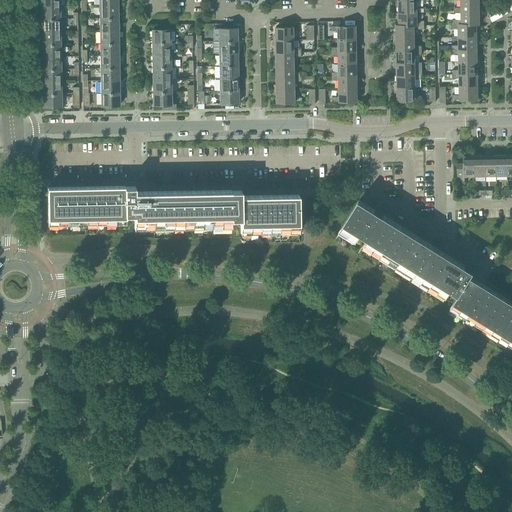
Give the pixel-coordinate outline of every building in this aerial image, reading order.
[(399,5),(399,12),(417,12),(424,12),(424,8),(417,8),(417,0),(403,0),(399,0),(398,0),(395,0),(396,0),(396,5),(399,5)] [(454,12),(461,12),(461,11),(480,11),(480,4),(482,3),(482,0),(461,0),(461,7),(454,7),(454,12)] [(100,5),(100,18),(118,18),(118,5),(100,5)] [(42,6),(42,19),(60,18),(60,6),(42,6)] [(452,20),(452,24),(477,24),(480,24),(480,16),(482,16),(482,11),(483,11),(480,11),(461,11),(461,12),(461,20),(452,20)] [(399,17),(399,24),(399,25),(424,24),(424,20),(417,20),(417,12),(399,12),(396,12),(396,13),(397,13),(397,17),(399,17)] [(42,19),(42,31),(60,31),(60,18),(42,19)] [(100,18),(100,30),(118,30),(118,18),(100,18)] [(394,33),(394,38),(415,37),(415,29),(424,29),(424,24),(399,25),(399,24),(396,24),(396,33),(394,33)] [(459,28),(459,36),(480,36),(480,31),(477,31),(477,24),(452,24),(452,28),(459,28)] [(338,30),(338,39),(359,38),(359,34),(357,34),(357,25),(331,26),(331,31),(338,30)] [(274,35),(274,40),(294,39),(294,31),(301,31),(301,26),(276,27),(276,35),(274,35)] [(219,28),(219,41),(237,40),(237,28),(219,28)] [(152,29),(152,42),(170,42),(170,29),(152,29)] [(100,30),(100,43),(119,42),(118,30),(100,30)] [(42,31),(42,44),(61,43),(60,31),(42,31)] [(452,45),(452,49),(477,49),(477,41),(480,41),(480,36),(459,36),(459,45),(452,45)] [(397,43),(397,50),(422,50),(422,45),(415,46),(415,37),(394,38),(394,42),(397,43)] [(332,47),(332,51),(357,51),(357,43),(359,43),(359,38),(338,39),(339,47),(332,47)] [(276,44),(276,52),(302,52),(302,47),(295,47),(294,39),(274,40),(274,44),(276,44)] [(219,41),(219,53),(238,53),(237,40),(219,41)] [(100,43),(101,55),(119,55),(119,42),(100,43)] [(152,42),(152,54),(171,54),(170,42),(152,42)] [(42,44),(42,56),(61,56),(61,43),(42,44)] [(459,53),(459,61),(480,61),(480,56),(477,56),(477,49),(452,49),(452,53),(459,53)] [(394,58),(394,62),(415,62),(415,54),(422,54),(422,50),(397,50),(397,58),(394,58)] [(339,55),(339,63),(360,63),(360,58),(357,58),(357,51),(332,51),(332,55),(339,55)] [(274,60),(274,65),(295,64),(295,56),(302,56),(302,52),(276,52),(276,60),(274,60)] [(219,53),(220,66),(238,65),(238,53),(219,53)] [(152,54),(153,67),(171,66),(171,54),(152,54)] [(101,55),(101,68),(119,67),(119,55),(101,55)] [(42,56),(43,69),(61,68),(61,56),(42,56)] [(452,70),(452,74),(478,73),(478,66),(480,66),(480,61),(459,61),(459,70),(452,70)] [(397,67),(397,75),(422,74),(422,70),(415,70),(415,62),(394,62),(394,67),(397,67)] [(332,72),(332,76),(357,75),(357,68),(360,68),(360,63),(339,63),(339,72),(332,72)] [(277,69),(277,77),(302,76),(302,72),(295,72),(295,64),(274,65),(274,69),(277,69)] [(220,66),(220,78),(238,78),(238,65),(220,66)] [(153,67),(153,79),(171,79),(171,66),(153,67)] [(101,68),(101,80),(119,80),(119,67),(101,68)] [(43,69),(43,81),(61,81),(61,68),(43,69)] [(459,78),(460,86),(480,86),(480,81),(478,81),(478,73),(452,74),(452,78),(459,78)] [(395,82),(395,87),(415,87),(415,79),(422,79),(422,74),(397,75),(397,82),(395,82)] [(339,80),(339,88),(360,88),(360,83),(357,83),(357,75),(332,76),(332,80),(339,80)] [(275,85),(275,89),(295,89),(295,81),(302,81),(302,76),(277,77),(277,85),(275,85)] [(220,78),(220,90),(238,90),(238,78),(220,78)] [(153,79),(153,92),(171,91),(171,79),(153,79)] [(101,80),(101,93),(119,92),(119,80),(101,80)] [(43,81),(43,93),(61,93),(61,81),(43,81)] [(480,86),(460,86),(460,94),(453,95),(453,99),(478,99),(478,91),(481,91),(480,86)] [(415,87),(395,87),(395,92),(397,92),(398,100),(423,100),(423,95),(416,95),(415,87)] [(360,88),(339,88),(339,97),(332,97),(333,101),(358,101),(358,92),(360,92),(360,88)] [(295,89),(275,89),(275,94),(277,94),(277,102),(303,102),(302,97),(296,97),(295,89)] [(238,90),(220,90),(220,103),(238,103),(238,90)] [(171,91),(153,92),(153,104),(162,104),(162,109),(176,109),(175,103),(172,103),(171,91)] [(119,92),(101,93),(101,105),(120,105),(119,92)] [(61,93),(43,93),(43,106),(62,106),(61,93)] [(475,176),(475,155),(463,155),(463,159),(457,160),(458,180),(464,180),(464,176),(475,176)] [(485,155),(475,155),(475,176),(486,175),(485,155)] [(496,155),(485,155),(486,175),(497,175),(496,155)] [(507,155),(496,155),(497,175),(507,175),(507,155)] [(125,186),(48,187),(48,192),(48,225),(126,223),(126,212),(135,212),(135,229),(232,227),(232,216),(241,216),(241,233),(299,232),(299,212),(299,194),(241,196),(241,189),(240,189),(240,188),(236,188),(232,188),(232,190),(231,190),(135,191),(135,185),(134,185),(133,185),(133,184),(130,184),(126,184),(126,185),(125,186)] [(362,233),(369,238),(364,247),(446,298),(452,289),(460,293),(451,308),(511,345),(511,301),(471,276),(474,271),(359,199),(339,232),(356,242),(362,233)]
